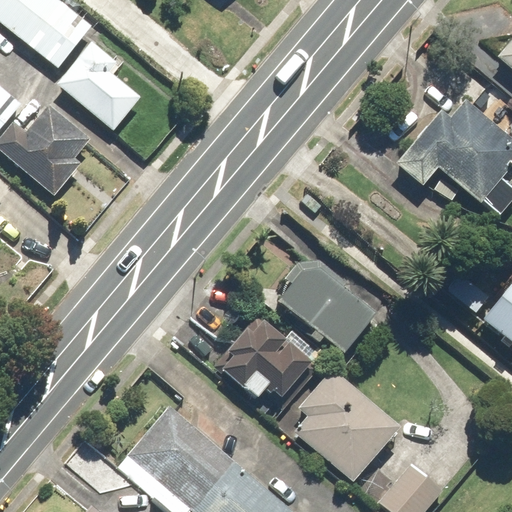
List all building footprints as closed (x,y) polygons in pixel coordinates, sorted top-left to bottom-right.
[(37,0),(0,0),(0,35),(51,75),(82,35),(37,0)] [(511,38),(491,64),(511,81),(511,38)] [(79,58),(52,93),(107,134),(134,100),(79,58)] [(0,99),(0,122),(11,109),(0,99)] [(511,150),(458,107),(443,125),(433,118),(388,172),(415,194),(432,173),(482,214),(511,177),(511,150)] [(69,174),(63,170),(80,147),(39,117),(22,141),(5,128),(0,134),(0,164),(49,201),(69,174)] [(460,272),(447,288),(478,313),(491,296),(460,272)] [(300,273),(269,309),(333,364),(364,329),(300,273)] [(511,285),(483,320),(511,344),(511,285)] [(315,373),(251,322),(209,375),(273,426),(315,373)] [(391,436),(328,383),(283,435),(347,489),(391,436)] [(295,511),(172,408),(129,458),(192,511),(295,511)] [(395,511),(426,511),(446,490),(415,462),(382,500),(395,511)]
